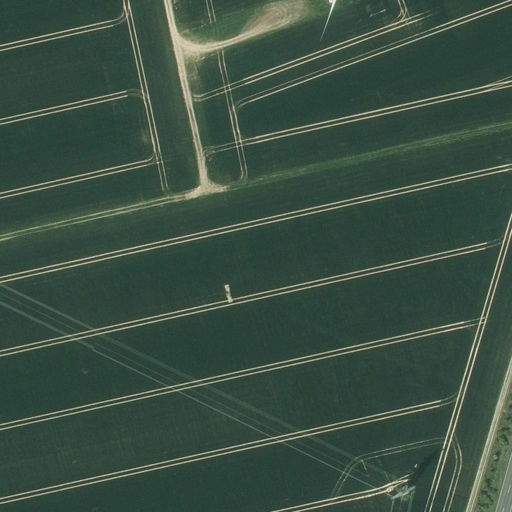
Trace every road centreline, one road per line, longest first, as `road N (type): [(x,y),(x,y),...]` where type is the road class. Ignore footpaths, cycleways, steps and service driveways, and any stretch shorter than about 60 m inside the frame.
road 1 (track): [(511,126),(0,237)]
road 2 (track): [(478,511),(511,360)]
road 3 (track): [(184,55),(311,4)]
